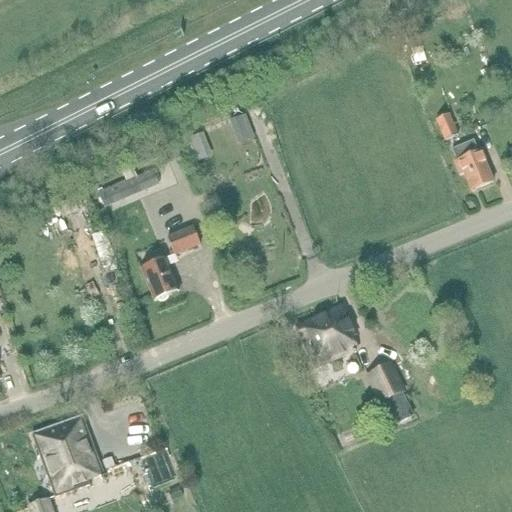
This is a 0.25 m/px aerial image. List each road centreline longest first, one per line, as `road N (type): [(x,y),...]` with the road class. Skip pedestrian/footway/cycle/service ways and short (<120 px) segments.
road 1 (unclassified): [(0,415),(511,212)]
road 2 (primary): [(0,154),(306,0)]
